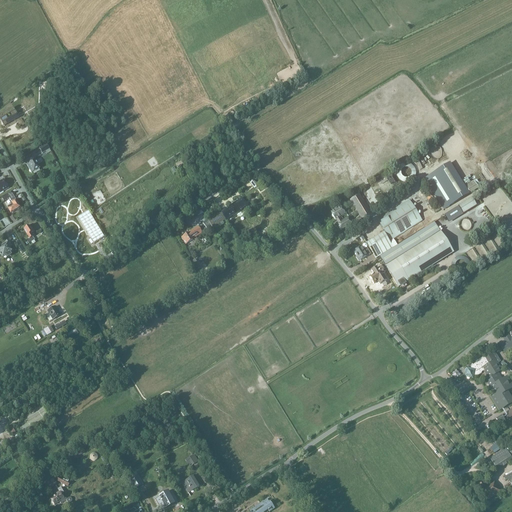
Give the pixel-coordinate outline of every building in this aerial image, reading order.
[(7,105),(0,110),(0,117),(5,126),(20,118),(11,103),(11,102),(7,105)] [(47,144),(39,148),(42,153),(46,151),(50,149),(47,144)] [(37,163),(34,159),(26,164),(31,173),(40,168),(37,164),(36,163),(37,163)] [(396,171),(396,176),(398,180),(402,182),(407,183),(412,181),(415,177),(416,173),(414,168),(411,165),(407,163),(402,164),(398,166),(396,171)] [(450,163),(425,179),(444,209),(469,194),(450,163)] [(253,179),(249,182),(254,189),(258,186),(253,179)] [(444,209),(425,179),(423,180),(442,210),(444,209)] [(8,184),(6,181),(5,181),(4,180),(0,181),(0,193),(9,188),(8,186),(7,185),(8,184)] [(465,186),(470,194),(478,189),(474,181),(465,186)] [(20,207),(16,200),(14,198),(13,195),(12,194),(10,192),(7,194),(7,195),(8,196),(9,198),(10,200),(11,202),(12,202),(12,204),(16,210),(17,210),(19,209),(19,208),(20,207)] [(351,201),(363,221),(364,221),(372,216),(359,195),(351,201)] [(224,210),(220,212),(223,216),(226,214),(228,217),(229,217),(235,213),(234,213),(239,210),(240,211),(242,210),(246,208),(244,205),(243,205),(242,204),(244,202),(243,201),(241,198),(239,200),(225,209),(225,210),(224,210)] [(471,198),(458,206),(463,214),(472,208),(472,209),(476,206),(474,202),(471,198)] [(374,239),(372,240),(381,255),(393,248),(389,241),(393,239),(422,221),(409,200),(377,220),(384,232),(374,239)] [(11,204),(7,207),(11,213),(12,213),(14,212),(14,211),(16,210),(12,204),(12,202),(11,202),(10,203),(11,204)] [(331,213),(335,220),(336,219),(339,224),(338,225),(342,230),(345,227),(345,228),(347,227),(347,226),(351,224),(348,219),(342,222),(339,217),(345,214),(341,207),(340,207),(339,206),(336,209),(334,210),(334,211),(331,213)] [(463,214),(458,206),(444,215),(445,216),(449,223),(463,214)] [(199,208),(194,211),(197,216),(203,213),(199,208)] [(88,211),(78,218),(94,244),(104,237),(98,227),(88,211)] [(220,212),(213,216),(207,220),(213,228),(219,224),(222,222),(225,220),(223,216),(220,212)] [(357,226),(363,222),(360,217),(354,221),(357,226)] [(213,229),(213,228),(207,220),(202,223),(205,227),(206,229),(208,232),(213,229)] [(382,262),(384,265),(387,269),(398,287),(400,286),(405,283),(409,281),(432,266),(454,253),(440,231),(434,223),(416,235),(415,234),(379,256),(380,259),(382,262)] [(23,230),(29,239),(27,240),(26,240),(27,241),(29,244),(31,242),(34,241),(34,240),(33,237),(31,234),(34,232),(32,228),(31,228),(32,228),(31,229),(29,225),(29,226),(28,225),(25,227),(26,228),(23,230)] [(181,238),(186,245),(193,240),(192,239),(202,233),(198,227),(188,233),(183,237),(181,238)] [(393,239),(389,241),(393,248),(397,245),(397,244),(394,240),(393,239)] [(5,242),(6,244),(2,247),(1,246),(0,246),(0,256),(1,256),(2,259),(6,256),(7,258),(12,255),(11,253),(13,252),(10,248),(12,246),(8,240),(5,242)] [(25,250),(21,244),(19,240),(18,241),(16,242),(19,247),(22,252),(25,250)] [(381,255),(372,240),(367,243),(369,247),(373,254),(375,256),(376,258),(381,255)] [(362,247),(361,247),(354,251),(356,254),(356,255),(357,256),(356,257),(359,261),(360,260),(363,258),(371,254),(367,248),(367,246),(366,244),(365,244),(363,245),(362,247)] [(458,276),(459,276),(460,276),(461,276),(463,276),(464,276),(465,275),(466,275),(467,274),(468,273),(468,272),(469,271),(469,270),(470,270),(470,269),(470,267),(470,266),(470,265),(470,264),(469,263),(469,262),(468,261),(467,260),(467,259),(466,258),(464,258),(463,257),(462,257),(461,257),(460,257),(459,257),(457,257),(456,258),(455,258),(454,259),(453,260),(453,261),(452,262),(451,263),(451,264),(451,265),(451,267),(451,268),(451,269),(452,270),(452,271),(453,272),(454,273),(454,274),(455,275),(457,275),(458,276)] [(373,275),(369,277),(373,284),(377,281),(379,285),(386,280),(382,274),(384,273),(380,267),(377,269),(376,268),(371,271),(373,275)] [(438,279),(431,284),(436,292),(455,280),(451,272),(450,272),(442,277),(444,281),(441,283),(438,279)] [(51,295),(42,301),(44,303),(53,298),(52,295),(51,295)] [(49,314),(52,320),(61,315),(57,310),(55,307),(47,312),(49,314)] [(55,327),(57,330),(66,325),(64,321),(55,327)] [(43,330),(41,332),(45,337),(46,336),(47,336),(53,332),(50,326),(49,327),(48,328),(43,330)] [(66,333),(68,337),(77,331),(74,327),(66,333)] [(499,344),(500,345),(504,353),(506,355),(511,352),(510,350),(511,348),(511,334),(510,336),(510,335),(503,340),(504,342),(502,343),(502,342),(499,344)] [(481,372),(483,371),(488,379),(485,381),(494,394),(490,396),(499,411),(511,402),(511,398),(509,394),(508,395),(506,392),(511,388),(511,385),(507,377),(501,380),(497,373),(502,370),(497,363),(501,361),(495,353),(493,354),(492,352),(484,357),(478,361),(475,362),(475,363),(476,363),(474,365),(473,365),(472,364),(471,369),(466,367),(465,369),(464,370),(464,372),(464,373),(466,378),(469,379),(473,379),(474,375),(477,376),(481,373),(481,372)] [(27,423),(17,429),(21,435),(49,417),(42,406),(30,414),(24,417),(27,423)] [(511,409),(503,416),(506,420),(509,418),(511,416),(511,409)] [(496,420),(499,425),(505,422),(502,416),(502,415),(495,419),(496,419),(496,420)] [(20,435),(17,430),(15,431),(11,425),(8,428),(14,437),(15,436),(16,438),(20,435)] [(497,444),(490,448),(494,454),(501,449),(497,444)] [(82,448),(72,455),(75,459),(85,452),(82,448)] [(490,459),(498,471),(511,461),(511,451),(508,454),(505,449),(502,451),(490,459)] [(90,456),(90,457),(90,458),(90,459),(91,460),(92,461),(93,461),(94,461),(95,461),(96,461),(97,460),(97,459),(98,458),(98,457),(98,456),(97,456),(97,455),(96,454),(95,453),(94,453),(93,453),(92,454),(91,454),(90,455),(90,456)] [(194,455),(185,460),(189,466),(191,464),(192,464),(192,465),(194,464),(196,463),(194,460),(196,458),(194,455)] [(61,466),(55,470),(58,475),(64,471),(61,466)] [(135,475),(130,478),(137,488),(139,487),(141,486),(135,475)] [(182,483),(187,492),(188,493),(194,489),(201,485),(195,475),(182,483)] [(57,482),(68,487),(71,482),(64,478),(63,480),(59,478),(57,482)] [(479,485),(488,500),(501,492),(499,489),(499,488),(494,481),(490,484),(486,487),(483,482),(479,485)] [(57,495),(50,499),(54,506),(60,502),(61,503),(65,501),(67,501),(67,499),(66,499),(65,498),(64,498),(62,495),(64,494),(60,488),(57,490),(58,492),(56,493),(57,495)] [(165,509),(174,504),(173,501),(176,499),(172,491),(168,493),(159,497),(159,498),(156,500),(159,505),(162,503),(165,509)] [(267,499),(250,511),(266,511),(268,511),(270,511),(275,509),(270,502),(269,502),(267,499)]
